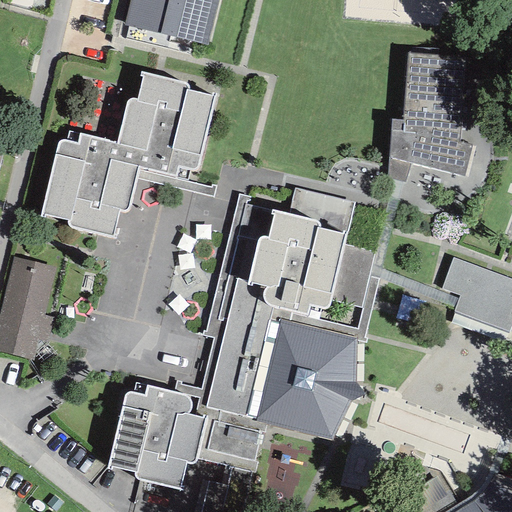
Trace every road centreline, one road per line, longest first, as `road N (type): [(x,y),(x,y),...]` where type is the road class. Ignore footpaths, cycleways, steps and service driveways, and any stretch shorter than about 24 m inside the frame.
road 1 (residential): [(67,0),(0,270)]
road 2 (residential): [(0,429),(100,511)]
